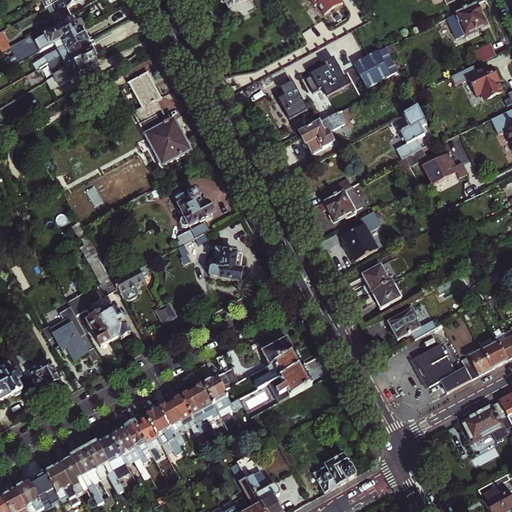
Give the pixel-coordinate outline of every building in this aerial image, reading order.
[(61,18),(71,12),(68,7),(80,0),(60,0),(57,2),(53,4),(61,18)] [(227,6),(235,20),(253,10),(248,0),(217,0),(220,5),(225,2),(227,6)] [(307,0),(312,8),(315,6),(322,17),(332,11),(340,6),(336,0),(307,0)] [(453,16),(462,37),(464,39),(474,35),(473,32),(484,26),(479,16),(475,6),(453,16)] [(453,16),(445,20),(455,41),(462,37),(453,16)] [(53,43),(80,28),(77,23),(75,18),(45,34),(41,35),(35,40),(40,50),(43,48),(53,43)] [(92,39),(85,26),(81,28),(85,35),(89,41),(92,39)] [(80,28),(53,43),(57,50),(47,56),(50,62),(89,41),(85,35),(81,28),(80,28)] [(0,33),(0,46),(2,50),(9,46),(2,33),(0,33)] [(40,50),(35,40),(32,34),(13,45),(22,60),(40,50)] [(49,81),(55,77),(95,55),(96,55),(93,49),(89,41),(50,62),(41,67),(49,81)] [(53,43),(43,48),(47,56),(57,50),(53,43)] [(479,63),(493,57),(487,45),(473,51),(479,63)] [(395,54),(391,46),(383,49),(387,58),(395,54)] [(387,58),(383,49),(352,67),(365,91),(396,74),(387,58)] [(95,55),(55,77),(60,86),(100,64),(97,59),(95,55)] [(345,87),(331,59),(317,66),(320,71),(302,80),(306,87),(310,94),(320,88),(325,98),(345,87)] [(474,76),(470,67),(447,79),(452,87),(466,80),(474,98),(479,96),(482,102),(499,93),(491,78),(487,69),(474,76)] [(121,84),(141,123),(167,109),(161,99),(167,96),(160,82),(152,68),(121,84)] [(287,120),(306,110),(290,82),(278,88),(282,96),(276,99),(287,120)] [(141,123),(164,165),(194,149),(185,133),(177,118),(172,120),(167,109),(141,123)] [(433,143),(415,110),(401,117),(407,129),(400,133),(399,136),(402,142),(404,146),(395,151),(400,161),(433,143)] [(511,118),(509,112),(487,122),(494,137),(502,133),(511,154),(511,118)] [(306,146),(310,155),(332,144),(327,133),(344,124),(338,114),(299,135),(303,142),(304,146),(306,146)] [(430,157),(416,164),(427,187),(441,180),(450,176),(454,183),(462,179),(457,167),(451,169),(444,157),(432,162),(430,157)] [(336,195),(331,187),(318,194),(323,203),(336,195)] [(179,218),(184,227),(187,228),(191,226),(191,227),(214,215),(211,209),(208,205),(204,207),(201,201),(202,198),(199,192),(195,191),(190,193),(191,195),(187,198),(184,193),(182,194),(181,192),(179,192),(178,193),(177,194),(178,196),(176,197),(180,205),(184,212),(180,214),(179,218)] [(323,203),(318,205),(322,213),(325,212),(328,216),(331,222),(343,217),(344,220),(353,214),(342,192),(336,195),(323,203)] [(372,213),(358,220),(361,227),(341,239),(347,251),(353,263),(374,251),(365,233),(378,226),(372,213)] [(197,238),(210,230),(207,224),(193,231),(197,238)] [(178,239),(181,246),(192,241),(188,234),(178,239)] [(228,250),(218,248),(216,261),(212,260),(211,264),(214,265),(214,266),(212,267),(211,274),(212,277),(240,282),(245,255),(230,252),(231,250),(228,250)] [(64,258),(61,252),(52,257),(55,263),(64,258)] [(115,282),(99,253),(89,258),(102,281),(94,285),(100,296),(118,286),(115,282)] [(369,294),(387,283),(378,266),(359,276),(364,286),(369,294)] [(118,286),(122,294),(137,286),(144,282),(138,270),(115,282),(118,286)] [(387,283),(369,294),(374,303),(377,310),(398,298),(389,282),(387,283)] [(87,323),(101,348),(105,345),(111,342),(92,307),(84,294),(68,303),(71,308),(78,319),(88,314),(92,320),(87,323)] [(92,307),(111,342),(120,337),(122,340),(126,338),(131,335),(115,306),(106,311),(101,302),(92,307)] [(172,304),(165,307),(173,322),(180,318),(172,304)] [(165,307),(163,309),(158,312),(166,326),(173,322),(165,307)] [(419,315),(415,317),(410,307),(401,312),(403,315),(386,324),(391,332),(395,341),(424,325),(419,315)] [(95,351),(78,319),(71,308),(60,314),(64,321),(51,328),(50,326),(43,330),(54,349),(59,346),(62,351),(66,350),(73,363),(81,358),(88,355),(92,363),(100,359),(95,351)] [(2,325),(0,326),(0,330),(12,352),(22,346),(16,336),(12,338),(8,331),(6,332),(2,325)] [(261,352),(268,365),(292,352),(285,339),(275,344),(261,352)] [(511,358),(511,344),(509,339),(494,347),(502,363),(510,359),(511,358)] [(502,363),(494,347),(493,345),(477,354),(486,372),(494,367),(502,363)] [(436,347),(423,354),(444,394),(454,389),(466,382),(460,371),(451,376),(436,347)] [(257,388),(268,382),(299,365),(295,357),(292,352),(268,365),(265,367),(269,375),(253,383),(257,388)] [(486,372),(477,354),(476,353),(456,364),(460,371),(466,382),(475,377),(486,372)] [(16,354),(14,355),(17,360),(26,376),(30,373),(38,387),(37,388),(37,390),(38,391),(39,392),(40,391),(41,390),(41,389),(40,387),(47,383),(49,387),(52,386),(53,387),(55,386),(58,384),(57,382),(59,381),(55,374),(56,373),(50,362),(41,368),(36,360),(28,364),(22,354),(18,357),(16,354)] [(444,394),(423,354),(409,361),(417,376),(424,389),(435,383),(441,396),(444,394)] [(268,382),(279,402),(310,385),(304,375),(299,365),(268,382)] [(0,395),(8,391),(10,395),(13,395),(16,394),(20,392),(21,388),(17,382),(19,380),(19,377),(18,375),(16,375),(14,370),(11,372),(9,368),(7,367),(0,371),(0,376),(0,377),(0,395)] [(237,382),(230,368),(227,370),(223,372),(230,386),(237,382)] [(229,387),(222,373),(219,375),(215,377),(223,390),(229,387)] [(208,381),(202,384),(223,422),(228,430),(249,418),(238,399),(230,403),(223,390),(215,377),(208,381)] [(196,387),(192,390),(197,399),(194,400),(200,410),(201,409),(206,417),(211,414),(217,425),(223,422),(202,384),(196,387)] [(197,399),(192,390),(191,390),(185,393),(179,397),(202,436),(207,433),(200,420),(206,417),(201,409),(200,410),(194,400),(197,399)] [(8,391),(0,395),(0,402),(13,395),(10,395),(8,391)] [(498,403),(506,418),(511,415),(511,395),(507,398),(498,403)] [(202,436),(179,397),(173,400),(168,403),(167,404),(172,413),(175,411),(180,421),(179,421),(183,429),(188,427),(194,437),(189,440),(192,445),(195,443),(197,447),(205,442),(202,436)] [(475,415),(460,423),(470,443),(491,432),(495,441),(508,434),(505,429),(510,426),(506,418),(498,403),(475,415)] [(158,409),(179,446),(184,443),(178,433),(183,429),(179,421),(180,421),(175,411),(172,413),(167,404),(161,407),(158,409)] [(144,416),(146,419),(160,445),(166,441),(170,448),(174,455),(182,451),(179,446),(158,409),(150,413),(144,416)] [(139,422),(134,425),(150,453),(155,462),(160,460),(155,449),(161,446),(160,445),(146,419),(139,422)] [(127,426),(122,429),(144,467),(149,464),(145,456),(150,453),(134,425),(133,423),(127,426)] [(188,427),(183,429),(189,440),(194,437),(188,427)] [(108,436),(125,465),(132,461),(142,479),(149,475),(144,467),(122,429),(115,433),(108,436)] [(189,440),(183,429),(178,433),(184,443),(189,440)] [(289,433),(274,441),(290,469),(295,466),(283,443),(292,438),(289,433)] [(95,444),(122,491),(123,493),(130,489),(118,469),(125,465),(108,436),(103,440),(95,444)] [(160,445),(161,446),(164,451),(170,448),(166,441),(160,445)] [(83,451),(98,480),(105,476),(116,494),(122,491),(95,444),(89,448),(83,451)] [(69,458),(87,490),(96,506),(103,502),(92,483),(95,482),(98,480),(83,451),(76,455),(69,458)] [(268,489),(248,455),(242,458),(236,462),(245,478),(263,511),(280,511),(274,499),(278,497),(279,493),(275,487),(272,487),(268,489)] [(347,482),(355,477),(343,456),(312,474),(324,495),(347,482)] [(76,497),(87,490),(69,458),(64,462),(58,465),(76,497)] [(76,497),(58,465),(50,469),(44,473),(55,493),(58,499),(65,494),(72,506),(79,502),(76,497)] [(39,502),(55,493),(44,473),(35,478),(28,482),(39,502)] [(504,476),(475,492),(483,507),(485,511),(508,511),(511,510),(511,505),(501,485),(507,481),(504,476)] [(263,511),(245,478),(238,482),(252,505),(249,507),(251,510),(247,511),(263,511)] [(39,502),(28,482),(20,486),(14,489),(26,511),(37,511),(43,509),(39,502)] [(92,483),(103,502),(106,500),(95,482),(92,483)] [(26,511),(14,489),(8,493),(1,497),(9,511),(26,511)] [(9,511),(1,497),(0,497),(0,511),(9,511)]
